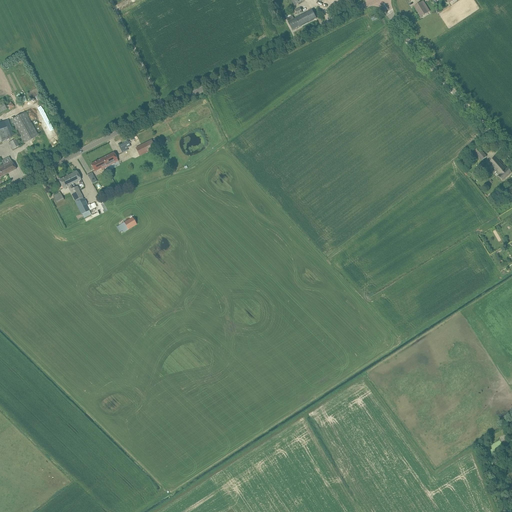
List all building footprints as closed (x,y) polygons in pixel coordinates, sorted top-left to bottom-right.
[(428,12),(421,2),(414,7),(421,17),(428,12)] [(286,19),(290,26),(292,31),(317,18),(313,11),(294,20),(292,16),(286,19)] [(9,111),(14,107),(11,102),(6,106),(9,111)] [(38,136),(36,131),(25,112),(11,120),(24,143),(38,136)] [(4,121),(6,126),(0,128),(0,142),(11,138),(14,136),(7,120),(4,121)] [(20,146),(17,141),(16,138),(9,142),(13,150),(20,146)] [(118,145),(122,153),(129,150),(127,145),(131,143),(130,140),(118,145)] [(151,140),(136,148),(140,156),(155,148),(151,140)] [(478,148),(475,151),(473,152),(481,161),(486,157),(478,148)] [(91,164),(94,171),(95,171),(100,169),(100,170),(118,161),(113,153),(91,164)] [(496,157),(492,160),(489,163),(499,175),(497,176),(502,181),(511,172),(507,168),(507,169),(496,157)] [(0,177),(16,169),(12,161),(0,166),(0,177)] [(68,186),(71,185),(81,180),(77,171),(59,180),(63,189),(68,186)] [(76,200),(80,198),(83,197),(77,186),(72,189),(71,185),(68,186),(75,200),(76,200)] [(64,195),(62,196),(60,192),(53,196),(57,203),(64,200),(63,198),(65,197),(64,195)] [(80,198),(76,200),(77,202),(75,203),(81,215),(82,214),(84,218),(91,215),(89,211),(90,210),(84,198),(81,200),(80,198)] [(137,225),(135,222),(132,217),(116,227),(120,232),(122,231),(123,233),(137,225)]
